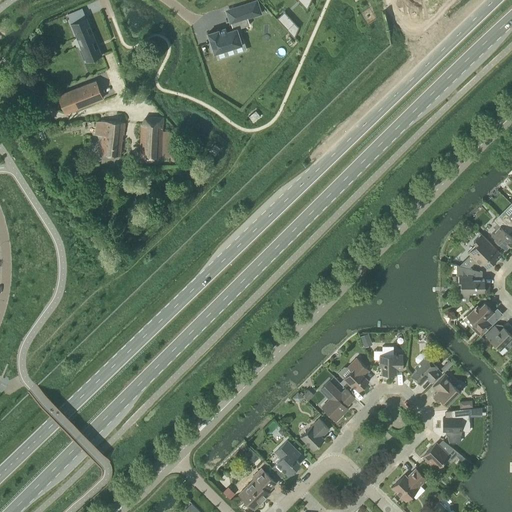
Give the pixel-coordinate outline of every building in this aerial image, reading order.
[(220,0),(214,4),(218,11),(234,0),(220,0)] [(306,8),(307,9),(310,0),(300,0),(307,7),(306,8)] [(231,22),(230,22),(230,23),(231,23),(233,29),(226,31),(225,28),(218,30),(208,33),(214,53),(241,44),(236,28),(249,24),(247,17),(260,13),(256,1),(238,7),(242,18),(231,22)] [(77,39),(81,37),(83,44),(79,46),(86,61),(102,55),(86,16),(85,17),(82,8),(68,14),(71,23),(70,23),(77,39)] [(299,27),(298,26),(297,28),(293,23),(287,29),(278,18),(279,18),(278,17),(276,18),(294,37),(299,27)] [(83,85),(84,85),(57,96),(64,113),(103,98),(96,80),(83,85)] [(247,115),(253,122),(262,116),(256,108),(247,115)] [(141,123),(140,157),(170,158),(171,131),(162,131),(163,117),(148,117),(148,124),(141,123)] [(105,120),(96,121),(95,134),(103,135),(101,153),(120,155),(122,135),(123,135),(124,122),(105,120)] [(50,134),(62,132),(61,125),(55,127),(49,128),(50,134)] [(207,150),(214,156),(222,148),(215,142),(207,150)] [(505,213),(501,218),(510,227),(511,225),(511,213),(509,216),(505,213)] [(496,229),(491,234),(498,241),(505,249),(508,246),(509,246),(511,246),(511,245),(511,243),(511,242),(511,237),(506,232),(510,227),(501,218),(498,215),(493,220),(498,224),(494,227),(496,229)] [(468,252),(476,261),(480,265),(482,262),(487,267),(497,257),(495,256),(499,252),(498,250),(481,233),(473,241),(476,244),(468,252)] [(471,265),(466,259),(459,265),(468,268),(471,265)] [(461,283),(461,288),(461,295),(469,295),(469,293),(476,293),(476,291),(484,291),(484,279),(473,279),(472,277),(472,269),(468,268),(459,265),(456,264),(456,276),(458,276),(459,283),(461,283)] [(477,305),(469,313),(467,316),(475,324),(471,328),(480,336),(492,324),(486,319),(493,312),(484,302),(479,307),(477,305)] [(509,346),(511,341),(511,339),(510,338),(511,335),(511,334),(511,333),(511,332),(511,326),(508,322),(507,323),(506,323),(500,329),(495,325),(485,335),(499,349),(503,345),(507,349),(509,346)] [(368,333),(360,336),(363,341),(370,338),(368,333)] [(403,354),(393,354),(393,346),(382,346),(382,350),(373,350),(373,359),(379,359),(379,366),(381,366),(381,373),(396,373),(396,370),(403,369),(403,354)] [(415,361),(418,363),(415,366),(417,368),(411,374),(420,383),(426,377),(431,382),(441,372),(436,367),(437,367),(432,362),(434,360),(425,352),(419,353),(415,357),(415,361)] [(361,373),(367,368),(357,357),(348,366),(351,370),(343,377),(351,385),(353,384),(358,390),(368,380),(361,373)] [(441,399),(447,404),(460,391),(454,385),(456,384),(445,373),(433,386),(438,391),(433,396),(438,401),(441,399)] [(333,401),(325,409),(335,420),(344,411),(342,409),(354,397),(346,388),(341,393),(329,381),(320,389),(333,401)] [(308,389),(302,395),(308,400),(314,394),(308,389)] [(452,430),(451,435),(453,437),(459,437),(461,435),(461,430),(461,425),(470,425),(470,408),(456,409),(456,417),(443,417),(443,430),(452,430)] [(319,418),(301,436),(313,449),(324,438),(322,436),(329,428),(319,418)] [(275,452),(281,457),(272,467),(281,476),(286,472),(288,475),(296,466),(295,465),(298,461),(295,458),(300,453),(287,440),(275,452)] [(436,442),(423,455),(429,461),(428,462),(436,469),(448,457),(451,460),(459,452),(452,447),(447,452),(436,442)] [(248,445),(243,451),(254,462),(260,456),(248,445)] [(254,478),(239,494),(243,498),(243,501),(244,503),(247,504),(249,504),(254,509),(270,493),(268,491),(276,483),(261,468),(252,477),(254,478)] [(407,476),(405,474),(392,486),(406,500),(418,487),(426,479),(415,468),(407,476)] [(437,491),(432,496),(438,502),(443,497),(437,491)] [(443,511),(447,509),(439,502),(428,511),(443,511)]
